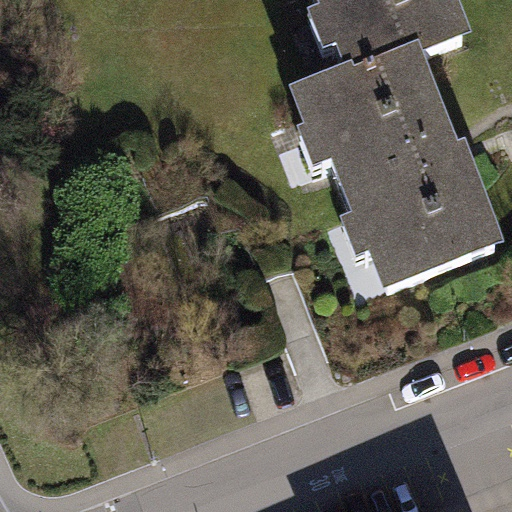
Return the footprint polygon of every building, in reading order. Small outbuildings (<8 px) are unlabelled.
[(320,0),(328,19),(330,25),(337,22),(348,53),(342,55),(343,58),(355,87),(414,65),(462,46),(444,0),(320,0)] [(330,25),(328,19),(309,26),(324,65),(343,58),(342,55),(348,53),(337,22),(330,25)] [(414,65),(355,87),(300,109),(311,139),(314,145),(326,140),(339,173),(359,227),(362,233),(369,230),(381,261),(375,263),(376,266),(388,296),(496,255),(461,166),(449,170),(442,152),(447,150),(414,65)] [(314,145),(311,139),(297,144),(314,183),(339,173),(326,140),(314,145)] [(362,233),(359,227),(341,233),(356,273),(376,266),(375,263),(381,261),(369,230),(362,233)]
